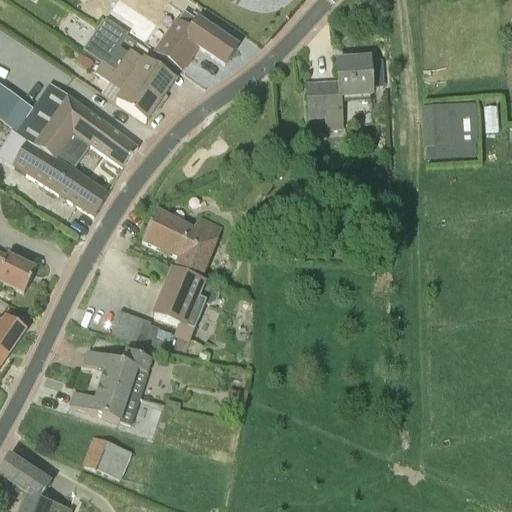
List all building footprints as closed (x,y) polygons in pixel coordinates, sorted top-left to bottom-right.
[(153,54),(165,62),(181,73),(197,50),(224,69),(237,50),(196,22),(196,23),(183,14),(178,23),(175,22),(153,54)] [(173,85),(128,54),(128,55),(120,49),(126,38),(103,23),(95,35),(112,47),(101,65),(101,66),(100,68),(158,108),(173,85)] [(381,63),(368,63),(335,65),(337,87),(306,89),(312,122),(325,121),(327,133),(344,131),(341,101),(373,99),(372,90),(383,90),(381,63)] [(158,108),(100,68),(94,76),(124,97),(118,106),(145,126),(158,108)] [(28,146),(73,174),(89,150),(122,173),(137,152),(70,101),(69,102),(49,88),(33,110),(14,136),(28,146)] [(461,108),(420,111),(423,151),(464,148),(461,108)] [(14,136),(13,135),(0,156),(0,162),(11,170),(28,146),(14,136)] [(107,198),(73,174),(28,146),(11,170),(93,220),(107,198)] [(178,261),(173,273),(199,284),(217,244),(208,240),(213,229),(198,223),(194,232),(155,215),(141,246),(178,261)] [(275,252),(275,263),(304,263),(304,244),(296,244),(295,252),(275,252)] [(0,284),(23,297),(35,273),(0,255),(0,268),(2,269),(0,272),(0,284)] [(204,286),(173,273),(153,320),(177,330),(174,339),(188,344),(205,304),(211,306),(216,303),(217,298),(216,293),(212,291),(204,288),(204,286)] [(167,357),(173,336),(149,328),(149,325),(131,319),(122,344),(167,357)] [(0,354),(6,359),(25,333),(8,321),(3,327),(0,324),(0,354)] [(99,390),(139,403),(147,377),(151,363),(125,354),(121,366),(87,355),(83,369),(104,376),(99,390)] [(131,429),(139,403),(99,390),(94,403),(73,396),(69,410),(116,427),(117,425),(131,429)] [(225,410),(244,414),(248,394),(243,393),(242,395),(229,392),(225,410)] [(128,456),(92,441),(80,469),(116,484),(128,456)] [(0,481),(29,500),(23,511),(63,511),(55,509),(58,492),(8,460),(0,473),(0,481)]
